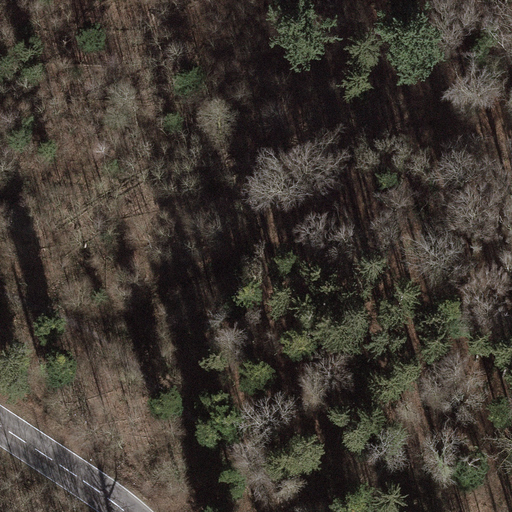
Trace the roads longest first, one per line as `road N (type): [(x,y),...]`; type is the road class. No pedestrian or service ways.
road 1 (track): [(336,511),(303,483),(231,446),(99,334),(0,290)]
road 2 (tertiary): [(0,426),(124,511)]
